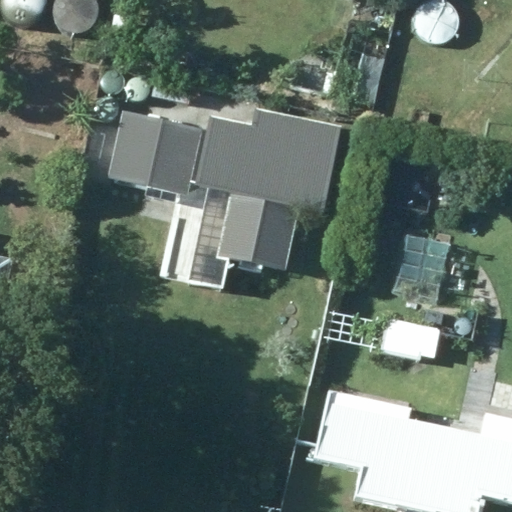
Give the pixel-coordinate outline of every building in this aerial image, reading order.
[(101,0),(3,0),(0,35),(97,45),(101,0)] [(335,69),(296,58),(288,84),(327,95),(335,69)] [(0,115),(1,115),(9,77),(0,74),(0,115)] [(26,76),(19,123),(62,130),(69,81),(26,76)] [(318,207),(334,124),(254,109),(251,127),(210,119),(198,183),(207,185),(194,253),(284,270),(297,203),(318,207)] [(105,178),(186,198),(200,134),(121,115),(105,178)] [(0,312),(10,256),(0,254),(0,312)] [(465,363),(473,319),(440,313),(437,330),(384,320),(377,354),(419,361),(420,355),(465,363)] [(412,511),(475,511),(499,405),(458,396),(450,431),(373,415),(355,500),(412,511)]
